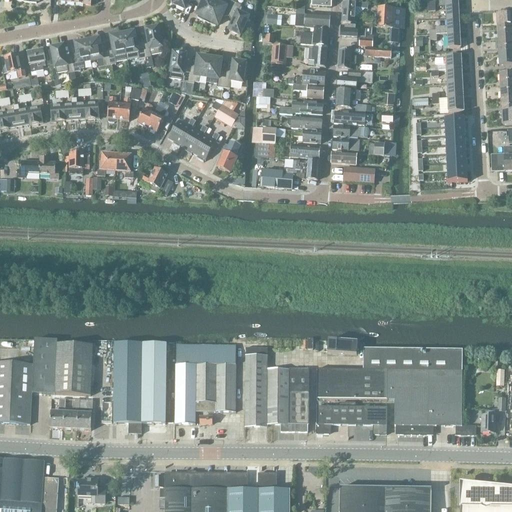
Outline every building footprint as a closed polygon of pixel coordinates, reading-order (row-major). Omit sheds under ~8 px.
[(192,0),(196,2),(197,0),(172,0),(172,1),(173,3),(175,4),(174,6),(185,11),(190,0),(192,0)] [(204,22),(206,23),(216,3),(210,0),(209,0),(197,0),(196,2),(202,4),(196,16),(198,17),(198,19),(204,22)] [(223,15),(229,17),(235,4),(230,1),(229,2),(223,0),(217,0),(216,3),(206,23),(209,25),(215,27),(216,25),(218,26),(223,15)] [(343,3),(342,24),(354,25),(355,16),(356,16),(362,11),(362,10),(367,10),(368,5),(343,3)] [(235,4),(229,17),(234,20),(229,31),(240,37),(249,18),(248,18),(251,13),(240,8),(241,6),(235,4)] [(446,7),(447,21),(459,20),(458,6),(446,7)] [(403,30),(404,10),(377,9),(376,28),(403,30)] [(511,10),(503,11),(503,15),(497,15),(497,28),(511,27),(511,10)] [(295,28),(312,29),(329,31),(330,18),(306,16),(305,17),(296,16),(295,28)] [(436,28),(436,31),(430,32),(430,36),(437,36),(448,35),(460,35),(459,20),(447,21),(447,28),(436,28)] [(358,28),(341,27),(341,39),(357,40),(357,38),(361,38),(360,47),(373,48),(373,37),(371,37),(371,28),(358,27),(358,28)] [(511,27),(497,28),(498,41),(511,40),(511,27)] [(148,44),(142,45),(145,59),(148,59),(151,58),(151,56),(162,54),(161,49),(162,48),(158,29),(146,31),(148,44)] [(301,45),(328,47),(329,31),(315,30),(314,35),(302,34),(301,45)] [(125,33),(122,33),(127,61),(138,59),(139,60),(145,59),(142,45),(137,46),(134,33),(132,34),(132,32),(125,33)] [(113,51),(107,52),(110,66),(116,64),(116,63),(127,61),(122,33),(119,34),(112,36),(113,37),(111,38),(113,51)] [(460,35),(448,35),(448,50),(460,49),(460,35)] [(264,45),(274,45),(275,37),(265,36),(264,45)] [(87,40),(91,63),(97,62),(99,68),(110,66),(107,52),(101,53),(99,40),(97,41),(96,39),(89,40),(87,40)] [(91,63),(87,40),(84,41),(77,43),(77,44),(75,45),(78,57),(72,59),(74,74),(81,72),(81,71),(84,70),(84,64),(91,63)] [(511,40),(498,41),(499,54),(511,53),(511,40)] [(273,46),(272,64),(286,65),(287,47),(273,46)] [(74,74),(72,59),(66,60),(63,47),(51,49),(55,69),(57,75),(68,73),(68,75),(74,74)] [(314,68),(326,69),(327,50),(309,49),(309,54),(308,61),(315,62),(314,68)] [(365,57),(391,59),(392,51),(366,49),(365,57)] [(43,51),(28,54),(30,66),(32,77),(37,76),(36,73),(43,72),(42,68),(46,67),(45,65),(49,64),(48,57),(44,58),(43,51)] [(339,52),(338,71),(350,71),(351,65),(356,65),(356,58),(351,57),(351,53),(339,52)] [(511,53),(499,54),(499,67),(511,66),(511,53)] [(181,83),(188,84),(190,69),(184,68),(186,56),(174,54),(171,74),(170,80),(182,81),(181,83)] [(18,56),(5,59),(8,75),(17,73),(19,79),(26,78),(23,66),(20,67),(18,56)] [(202,78),(207,79),(210,57),(207,56),(200,56),(200,58),(198,57),(196,70),(190,69),(188,84),(194,85),(194,83),(198,84),(202,78)] [(210,57),(207,79),(206,84),(217,85),(217,88),(223,89),(226,75),(220,74),(221,61),(219,61),(220,59),(213,57),(210,57)] [(431,73),(438,72),(438,73),(446,72),(461,71),(461,57),(446,58),(446,67),(431,68),(431,73)] [(226,75),(223,89),(230,90),(231,83),(243,84),(246,64),(243,64),(244,62),(242,60),(238,60),(236,61),(236,63),(233,63),(232,75),(226,75)] [(446,72),(447,86),(462,85),(461,71),(446,72)] [(297,79),(296,86),(324,88),(326,74),(304,72),(303,80),(297,79)] [(337,89),(356,91),(357,83),(372,84),(373,74),(361,73),(349,72),(349,80),(337,79),(337,89)] [(511,73),(500,75),(500,88),(511,86),(511,73)] [(31,88),(30,81),(19,83),(21,90),(31,88)] [(462,85),(447,86),(448,100),(463,99),(462,85)] [(324,88),(296,86),(293,86),(293,92),(307,93),(307,99),(324,101),(324,88)] [(511,86),(500,88),(501,100),(511,99),(511,86)] [(140,100),(142,91),(133,89),(132,94),(125,93),(125,100),(126,100),(131,100),(134,101),(139,102),(140,100)] [(273,99),(274,92),(263,91),(263,99),(270,99),(273,99)] [(361,93),(337,91),(335,108),(352,109),(352,101),(360,102),(361,93)] [(171,104),(176,107),(181,97),(176,95),(171,104)] [(106,98),(105,104),(109,104),(107,120),(109,120),(108,122),(109,123),(114,124),(115,123),(115,121),(118,121),(120,105),(116,105),(116,99),(110,98),(106,98)] [(270,99),(259,98),(259,105),(270,106),(270,99)] [(440,100),(433,100),(433,106),(440,105),(440,114),(464,113),(463,99),(448,100),(440,100)] [(511,99),(501,100),(502,113),(511,112),(511,99)] [(72,105),(63,106),(65,122),(75,121),(74,100),(72,100),(72,105)] [(76,100),(74,100),(75,121),(86,120),(85,104),(77,105),(76,100)] [(120,105),(118,121),(129,123),(131,107),(131,100),(126,100),(125,100),(124,106),(120,105)] [(218,113),(222,107),(222,106),(215,103),(212,109),(218,113)] [(293,114),(307,115),(308,104),(293,103),(293,110),(280,108),(279,115),(292,116),(293,114)] [(85,104),(86,120),(86,121),(100,120),(98,104),(85,104)] [(308,104),(307,115),(322,117),(323,106),(308,104)] [(137,125),(147,129),(154,115),(150,113),(153,108),(147,105),(144,110),(137,125)] [(65,122),(63,106),(50,107),(51,123),(65,122)] [(356,106),(355,115),(365,116),(366,116),(366,107),(356,106)] [(14,112),(6,114),(8,129),(19,128),(16,107),(14,107),(14,112)] [(18,107),(16,107),(19,128),(30,126),(27,110),(19,112),(18,107)] [(234,114),(222,107),(218,113),(214,119),(226,126),(234,114)] [(27,110),(30,126),(43,124),(40,108),(27,110)] [(158,108),(154,115),(147,129),(157,134),(164,120),(167,112),(158,108)] [(511,112),(502,113),(502,126),(511,125),(511,112)] [(241,113),(233,129),(244,130),(244,113),(241,113)] [(8,129),(6,114),(0,114),(0,131),(9,130),(8,129)] [(365,116),(355,115),(335,114),(334,125),(364,127),(365,116)] [(393,116),(382,115),(382,123),(392,124),(393,116)] [(464,117),(444,118),(445,128),(464,127),(464,117)] [(290,120),(288,122),(287,126),(289,128),(291,128),(291,129),(306,130),(307,119),(292,118),(292,120),(290,120)] [(307,119),(306,130),(321,132),(322,120),(307,119)] [(181,147),(192,130),(196,123),(192,120),(189,125),(188,128),(179,122),(169,140),(174,143),(173,144),(172,145),(180,149),(180,148),(181,147)] [(192,154),(193,154),(203,137),(208,130),(203,127),(200,132),(201,132),(200,135),(192,130),(181,147),(186,150),(185,151),(184,152),(192,156),(192,155),(192,154)] [(334,127),(333,138),(349,139),(349,141),(357,142),(357,139),(367,140),(368,138),(369,136),(370,132),(368,130),(368,129),(358,128),(357,131),(350,131),(350,128),(334,127)] [(464,127),(445,128),(445,137),(465,136),(464,127)] [(277,131),(263,129),(262,145),(270,146),(276,146),(277,131)] [(321,134),(294,132),(293,138),(303,138),(303,144),(321,145),(321,134)] [(203,137),(193,154),(198,157),(197,159),(196,158),(196,159),(204,163),(203,163),(204,161),(205,162),(216,144),(215,144),(220,137),(215,134),(212,139),(213,139),(212,142),(203,137)] [(465,136),(445,137),(446,146),(465,145),(465,136)] [(360,142),(357,142),(349,141),(333,140),(332,151),(348,152),(359,153),(360,142)] [(225,154),(218,169),(230,174),(237,160),(235,159),(240,148),(231,144),(226,155),(225,154)] [(270,146),(262,145),(258,145),(257,159),(269,160),(270,146)] [(384,146),(375,145),(374,157),(384,157),(384,146)] [(465,145),(446,146),(446,155),(466,154),(465,145)] [(504,155),(497,156),(497,168),(504,167),(505,173),(511,172),(511,147),(506,148),(504,151),(504,155)] [(290,159),(298,159),(319,161),(320,150),(291,148),(290,159)] [(84,154),(70,154),(69,176),(83,176),(83,170),(90,170),(90,155),(84,155),(84,154)] [(356,156),(348,155),(332,154),(331,165),(355,166),(356,156)] [(466,154),(446,155),(447,164),(466,163),(466,154)] [(106,172),(116,173),(117,156),(102,155),(101,172),(98,172),(97,178),(105,178),(106,172)] [(117,156),(116,173),(126,173),(125,179),(133,180),(134,174),(131,174),(132,157),(117,156)] [(41,164),(40,176),(50,176),(50,180),(59,181),(59,173),(56,173),(56,164),(49,164),(49,159),(40,159),(40,164),(41,164)] [(261,188),(291,190),(293,176),(297,177),(303,180),(318,181),(319,164),(293,162),(293,170),(285,170),(284,174),(262,172),(261,188)] [(18,171),(17,179),(26,179),(26,175),(40,176),(41,164),(40,164),(21,163),(21,171),(18,171)] [(466,163),(447,164),(447,173),(467,172),(466,163)] [(345,169),(344,175),(360,177),(361,170),(345,169)] [(387,170),(377,169),(377,180),(387,180),(387,170)] [(167,176),(155,170),(150,179),(145,176),(142,181),(148,184),(152,186),(151,190),(151,192),(157,194),(159,194),(167,198),(173,185),(165,181),(167,176)] [(361,170),(360,177),(360,184),(374,185),(375,171),(361,170)] [(467,172),(447,173),(448,183),(467,182),(467,172)] [(360,177),(344,175),(344,182),(360,184),(360,177)] [(57,365),(58,345),(58,341),(35,340),(33,394),(56,395),(57,365)] [(327,354),(357,356),(358,343),(328,341),(327,354)] [(94,346),(58,345),(57,365),(56,395),(92,397),(94,346)] [(115,345),(114,425),(129,425),(129,414),(142,414),(142,425),(166,426),(167,346),(143,345),(115,345)] [(176,425),(196,426),(196,413),(236,413),(237,348),(177,347),(176,425)] [(398,436),(433,437),(433,427),(456,428),(456,437),(474,437),(474,427),(462,427),(463,351),(363,350),(363,371),(317,371),(317,370),(317,401),(317,400),(395,401),(395,427),(398,427),(398,436)] [(268,357),(246,357),(245,428),(267,428),(267,426),(281,426),(281,433),(308,434),(308,426),(309,426),(310,371),(268,371),(268,357)] [(0,364),(0,424),(31,425),(33,366),(0,364)] [(50,430),(64,430),(65,413),(66,401),(60,401),(59,413),(51,413),(50,430)] [(329,426),(348,426),(348,404),(341,404),(341,408),(317,408),(317,407),(317,435),(329,436),(329,426)] [(348,404),(348,426),(375,427),(375,436),(387,436),(387,409),(356,409),(356,404),(348,404)] [(65,414),(64,430),(78,431),(78,415),(65,414)] [(129,425),(129,435),(142,435),(142,425),(142,414),(129,414),(129,425)] [(78,415),(78,431),(91,432),(92,415),(78,415)] [(482,434),(495,434),(495,417),(482,416),(482,434)] [(0,511),(56,511),(59,481),(44,480),(45,464),(0,460),(0,511)] [(289,511),(290,491),(276,491),(276,476),(258,475),(258,491),(248,491),(248,475),(165,475),(165,491),(166,491),(165,511),(289,511)] [(92,505),(106,505),(106,491),(98,491),(99,480),(92,480),(92,483),(79,482),(78,497),(92,498),(92,505)] [(340,489),(340,511),(431,511),(432,490),(340,489)] [(511,511),(511,490),(499,491),(499,492),(489,492),(488,492),(488,491),(488,490),(487,490),(486,490),(485,490),(484,490),(484,491),(483,491),(483,492),(462,492),(462,499),(460,499),(460,501),(460,509),(461,509),(460,511),(511,511)]
